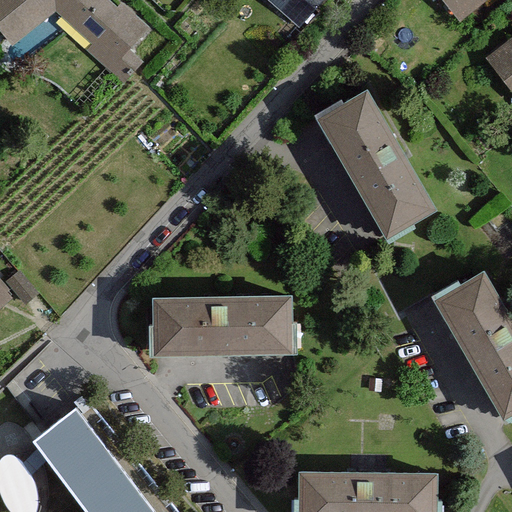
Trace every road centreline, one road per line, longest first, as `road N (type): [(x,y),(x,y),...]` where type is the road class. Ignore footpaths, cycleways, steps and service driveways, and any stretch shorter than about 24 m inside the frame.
road 1 (residential): [(242,511),(76,315),(367,0)]
road 2 (unknown): [(374,251),(263,134)]
